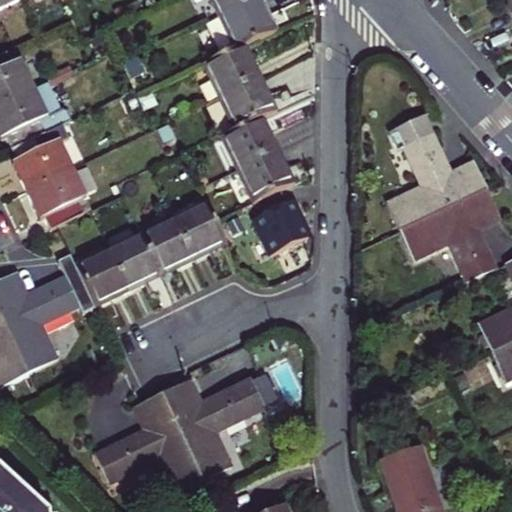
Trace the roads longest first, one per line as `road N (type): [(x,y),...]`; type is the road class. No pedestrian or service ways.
road 1 (residential): [(334,311),(335,68),(358,0)]
road 2 (residential): [(347,511),(335,461),(334,311)]
road 3 (residential): [(144,359),(250,312),(334,311)]
road 4 (residential): [(511,140),(385,0)]
